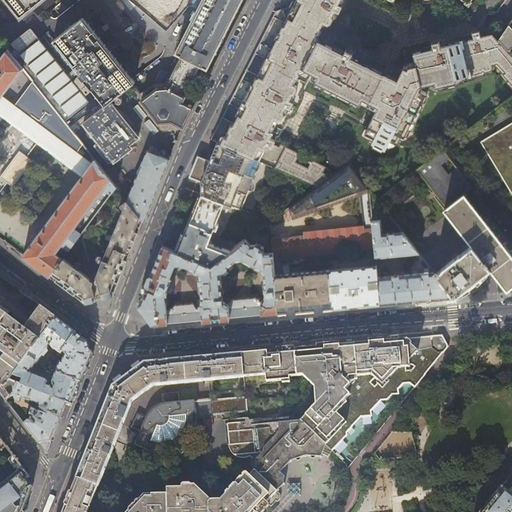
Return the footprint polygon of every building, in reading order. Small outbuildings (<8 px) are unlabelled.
[(3,0),(20,20),(45,0),(3,0)] [(203,0),(176,53),(183,56),(167,88),(158,88),(145,98),(133,83),(135,81),(83,15),(54,38),(81,73),(77,76),(88,91),(92,88),(106,104),(83,122),(98,141),(95,144),(108,160),(111,158),(113,161),(131,147),(129,144),(139,136),(122,116),(141,100),(159,123),(160,123),(161,123),(161,124),(170,123),(170,122),(171,122),(183,128),(193,108),(182,102),(201,65),(206,68),(240,0),(203,0)] [(145,0),(164,17),(180,0),(145,0)] [(332,24),(343,3),(338,1),(338,0),(295,0),(293,4),(290,5),(288,10),(323,27),(326,21),(332,24)] [(241,104),(263,60),(288,10),(290,5),(277,9),(266,31),(254,54),(243,75),(232,98),(219,123),(211,138),(217,141),(227,122),(230,123),(234,114),(236,114),(241,104)] [(312,71),(327,42),(323,40),(318,37),(320,32),(323,27),(288,10),(263,60),(298,77),(303,67),(312,71),(312,72),(312,71)] [(511,29),(510,26),(499,41),(511,55),(511,29)] [(511,55),(499,41),(492,34),(480,36),(480,31),(477,30),(472,31),(472,33),(467,34),(468,38),(461,40),(467,72),(484,69),(494,67),(495,67),(494,64),(500,63),(508,72),(506,74),(511,80),(511,55)] [(468,38),(467,34),(445,37),(446,42),(461,40),(468,38)] [(467,72),(461,40),(446,42),(445,37),(440,38),(439,37),(432,38),(433,45),(413,48),(415,57),(417,69),(423,68),(425,78),(425,79),(437,77),(438,81),(439,81),(448,79),(458,77),(457,73),(467,72)] [(369,98),(383,70),(351,54),(353,51),(346,48),(344,51),(327,42),(312,71),(319,74),(316,79),(324,83),(325,83),(333,87),(351,96),(361,101),(364,95),(369,98)] [(17,60),(29,50),(25,45),(15,47),(10,50),(17,60)] [(0,96),(23,67),(19,63),(17,60),(10,50),(8,48),(0,58),(0,96)] [(19,63),(23,67),(24,68),(38,56),(34,51),(19,63)] [(427,88),(422,85),(425,79),(425,78),(423,68),(417,69),(415,57),(404,59),(396,75),(383,69),(383,70),(369,98),(379,103),(366,129),(375,134),(373,139),(386,146),(392,136),(399,140),(404,131),(406,132),(406,131),(410,122),(419,105),(423,97),(423,96),(427,88)] [(294,101),(287,97),(298,77),(263,60),(241,104),(276,120),(284,104),(291,107),(294,101)] [(508,72),(500,63),(494,64),(495,67),(499,66),(506,74),(508,72)] [(11,116),(33,87),(34,88),(36,86),(34,85),(35,83),(34,81),(24,68),(23,67),(0,96),(0,113),(82,176),(95,159),(86,147),(82,142),(71,156),(62,149),(61,149),(60,150),(59,149),(58,148),(58,147),(58,146),(53,142),(51,145),(35,133),(37,130),(33,126),(30,130),(20,123),(19,123),(18,123),(17,123),(17,122),(16,121),(16,120),(11,116)] [(280,137),(289,119),(294,117),(303,100),(302,92),(312,71),(303,67),(298,77),(287,97),(294,101),(291,107),(284,104),(276,120),(273,125),(271,124),(269,128),(271,129),(268,135),(275,139),(276,140),(277,138),(280,137)] [(59,112),(51,103),(35,83),(34,85),(36,86),(34,88),(33,87),(11,116),(16,120),(20,123),(30,130),(33,126),(37,130),(35,133),(51,145),(53,142),(58,146),(62,149),(71,156),(82,142),(59,112)] [(275,139),(268,135),(271,129),(269,128),(271,124),(273,125),(276,120),(241,104),(236,114),(234,114),(230,123),(227,122),(217,141),(259,160),(263,162),(275,139)] [(511,126),(484,143),(511,189),(511,126)] [(309,169),(297,163),(298,160),(281,151),(283,146),(281,145),(280,147),(274,144),(276,140),(275,139),(263,162),(317,186),(335,173),(332,170),(313,160),(309,169)] [(239,209),(250,184),(249,183),(259,160),(217,141),(211,157),(211,158),(211,159),(210,161),(198,156),(194,166),(190,176),(203,182),(204,182),(201,194),(223,203),(239,209)] [(301,154),(283,146),(281,151),(298,160),(301,154)] [(34,160),(20,150),(19,151),(17,150),(0,172),(0,180),(12,189),(13,187),(15,188),(34,163),(32,162),(34,160)] [(105,171),(116,186),(125,197),(127,199),(127,200),(134,208),(142,218),(143,220),(144,220),(145,222),(170,159),(147,150),(132,188),(116,168),(109,167),(105,171)] [(472,245),(490,268),(501,282),(506,289),(511,284),(511,244),(487,211),(490,209),(481,199),(473,205),(464,194),(473,188),(458,169),(450,175),(442,164),(450,158),(444,150),(418,170),(447,208),(444,210),(472,245)] [(70,248),(116,186),(105,171),(95,159),(82,176),(23,256),(49,276),(63,257),(56,251),(63,243),(70,248)] [(313,189),(366,184),(349,163),(335,173),(317,186),(313,189)] [(216,223),(223,203),(201,194),(192,217),(179,252),(178,252),(211,265),(230,251),(208,242),(214,228),(216,229),(218,224),(216,223)] [(119,282),(144,220),(143,220),(142,218),(134,208),(127,200),(127,199),(120,205),(124,209),(98,276),(100,284),(105,283),(108,297),(114,296),(119,282)] [(373,229),(375,253),(376,256),(418,253),(419,252),(403,231),(382,233),(381,219),(372,220),(373,229)] [(271,234),(270,226),(269,222),(269,221),(259,229),(271,234)] [(271,239),(272,251),(273,258),(366,249),(367,254),(375,253),(373,229),(271,239)] [(159,324),(186,321),(221,318),(244,316),(278,313),(273,265),(273,258),(272,251),(264,252),(263,248),(264,247),(256,242),(255,243),(249,244),(246,239),(230,251),(211,265),(178,252),(162,246),(150,275),(139,304),(154,324),(159,324)] [(476,279),(490,268),(472,245),(460,254),(459,254),(442,268),(437,272),(435,269),(433,270),(434,271),(454,297),(468,285),(469,286),(476,280),(476,279)] [(91,276),(64,256),(63,257),(49,276),(61,284),(85,302),(92,301),(88,287),(93,286),(91,276)] [(288,273),(287,266),(283,266),(283,264),(273,265),(278,313),(293,311),(307,310),(332,308),(331,290),(330,284),(329,269),(288,273)] [(379,265),(377,266),(378,280),(378,286),(380,303),(394,302),(413,300),(412,288),(408,288),(407,274),(389,275),(389,271),(384,272),(385,276),(381,276),(379,265)] [(329,269),(330,284),(340,283),(340,289),(331,290),(332,308),(352,306),(380,303),(378,286),(369,286),(369,281),(378,280),(377,266),(329,269)] [(413,273),(407,274),(408,288),(412,288),(413,300),(428,299),(454,297),(434,271),(417,273),(417,270),(413,270),(413,273)] [(29,356),(57,318),(49,312),(42,307),(25,329),(0,310),(0,351),(5,355),(0,361),(0,388),(10,381),(14,376),(29,356)] [(67,326),(57,318),(29,356),(38,363),(48,350),(50,341),(53,342),(51,347),(58,352),(55,356),(57,358),(61,354),(77,333),(67,326)] [(84,338),(77,333),(61,354),(65,356),(64,360),(61,359),(60,362),(57,361),(56,365),(59,366),(56,373),(81,383),(88,365),(92,354),(89,342),(84,338)] [(265,374),(266,381),(282,380),(282,382),(289,382),(289,373),(304,372),(320,388),(321,398),(300,420),(333,451),(347,435),(347,433),(353,427),(352,426),(362,416),(372,416),(372,411),(382,400),(386,400),(393,392),(398,392),(398,387),(403,382),(410,382),(415,386),(417,384),(434,362),(448,346),(442,335),(421,337),(380,341),(339,345),(300,348),(258,352),(242,354),(244,376),(265,374)] [(244,376),(242,354),(222,355),(173,360),(145,363),(131,372),(113,387),(107,401),(85,457),(76,478),(98,487),(132,401),(144,392),(154,385),(244,377),(244,376)] [(31,373),(38,363),(29,356),(14,376),(23,379),(21,385),(66,403),(72,405),(76,395),(81,383),(56,373),(51,386),(48,385),(49,382),(47,380),(31,373)] [(21,385),(10,381),(0,388),(0,393),(6,401),(11,396),(15,395),(16,395),(22,397),(38,404),(41,408),(37,418),(36,417),(35,417),(28,422),(25,425),(33,436),(47,453),(60,419),(66,403),(21,385)] [(165,394),(166,403),(179,401),(178,392),(165,394)] [(247,411),(245,398),(245,396),(211,399),(212,415),(247,411)] [(138,414),(132,426),(141,430),(135,445),(147,450),(147,451),(156,453),(168,453),(174,451),(183,447),(192,436),(195,428),(196,418),(196,413),(195,413),(194,401),(194,399),(179,401),(166,403),(166,404),(164,404),(156,408),(152,411),(146,418),(138,414)] [(212,415),(211,399),(194,401),(195,413),(196,413),(196,418),(212,417),(212,415)] [(36,417),(36,416),(30,413),(27,420),(28,422),(35,417),(36,417)] [(333,451),(300,420),(290,421),(290,416),(250,419),(250,421),(226,423),(228,444),(229,444),(229,447),(231,450),(232,453),(235,455),(241,457),(244,457),(249,455),(253,459),(252,460),(251,464),(251,465),(252,467),(253,469),(254,470),(255,470),(255,469),(275,488),(281,483),(281,477),(276,472),(290,458),(305,453),(323,455),(330,458),(333,451)] [(8,447),(0,436),(0,448),(3,451),(8,447)] [(19,461),(15,456),(10,460),(19,472),(25,468),(19,461)] [(0,511),(23,511),(26,507),(33,488),(33,487),(32,487),(31,488),(26,481),(32,477),(31,476),(25,468),(19,472),(0,487),(0,511)] [(275,488),(255,469),(255,470),(275,489),(275,488)] [(260,511),(267,505),(268,505),(269,504),(271,506),(276,500),(277,501),(279,499),(279,494),(275,489),(255,470),(250,475),(249,475),(246,472),(221,500),(210,500),(194,485),(181,485),(181,488),(166,488),(167,494),(144,495),(127,511),(87,511),(98,487),(76,478),(74,483),(70,493),(66,505),(62,511),(260,511)] [(511,511),(511,496),(506,492),(501,498),(498,496),(484,511),(511,511)]
